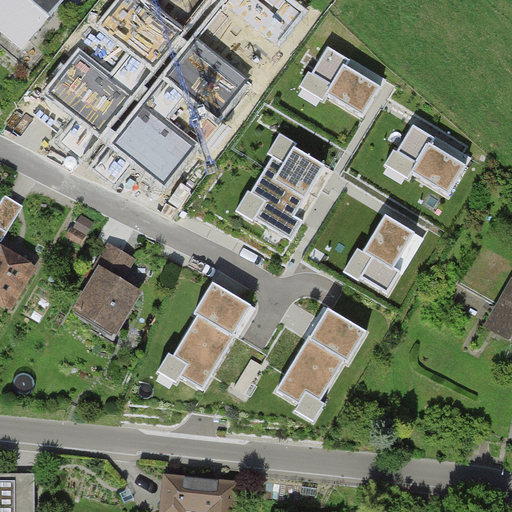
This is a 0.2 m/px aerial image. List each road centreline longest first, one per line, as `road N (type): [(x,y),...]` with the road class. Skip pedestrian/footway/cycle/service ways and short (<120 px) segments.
road 1 (residential): [(0,428),(511,488)]
road 2 (residential): [(0,147),(283,293)]
